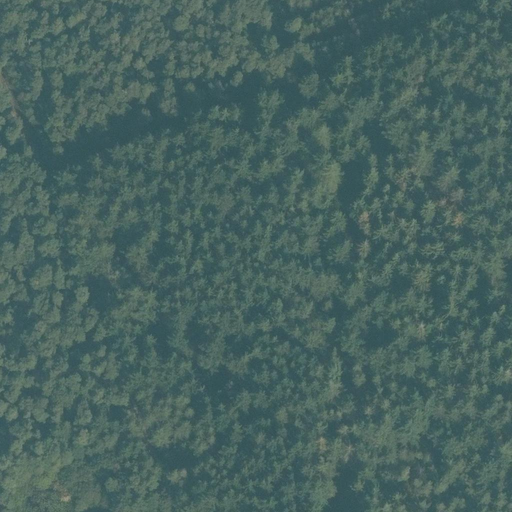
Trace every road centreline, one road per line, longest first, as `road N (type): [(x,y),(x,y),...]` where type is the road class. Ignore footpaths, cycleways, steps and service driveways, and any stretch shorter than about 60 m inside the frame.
road 1 (track): [(509,0),(44,172)]
road 2 (track): [(0,68),(179,511)]
road 3 (track): [(312,72),(483,511)]
road 4 (track): [(164,473),(511,337)]
